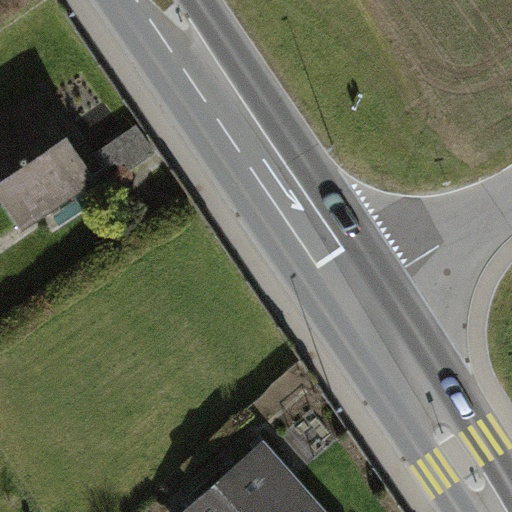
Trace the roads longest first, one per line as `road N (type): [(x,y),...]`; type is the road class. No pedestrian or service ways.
road 1 (secondary): [(164,0),(361,293)]
road 2 (secondary): [(361,293),(494,511)]
road 3 (residential): [(511,202),(361,293)]
